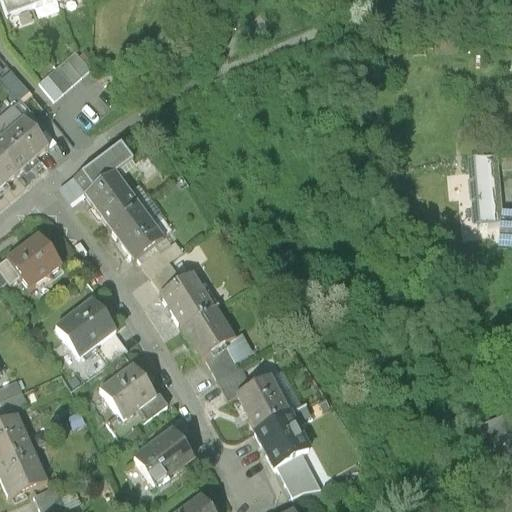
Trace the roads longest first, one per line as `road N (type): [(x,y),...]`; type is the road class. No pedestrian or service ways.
road 1 (residential): [(37,189),(150,334),(253,497)]
road 2 (residential): [(134,114),(37,189)]
